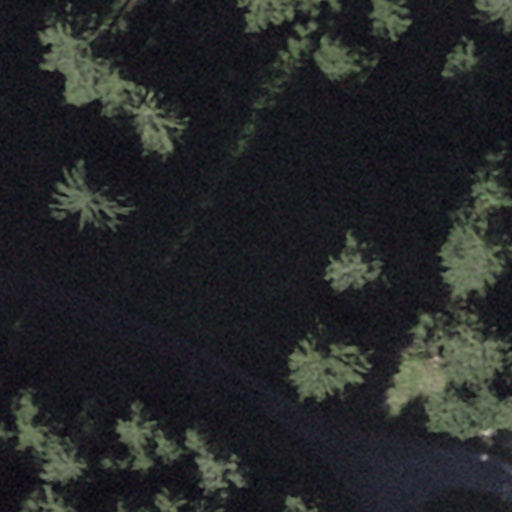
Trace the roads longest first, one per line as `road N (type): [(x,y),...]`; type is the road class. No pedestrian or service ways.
road 1 (track): [(0,278),(186,350),(373,454)]
road 2 (track): [(373,454),(502,472),(511,481)]
